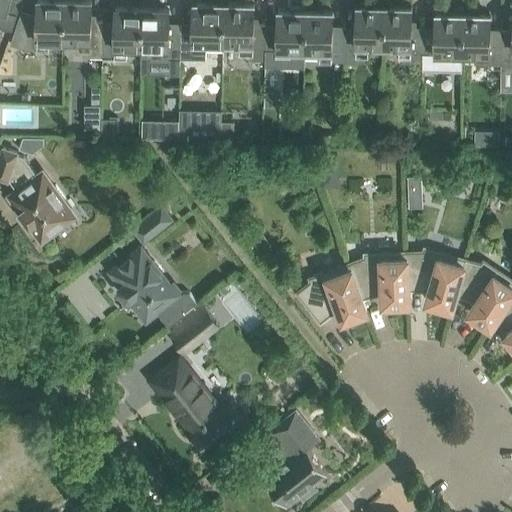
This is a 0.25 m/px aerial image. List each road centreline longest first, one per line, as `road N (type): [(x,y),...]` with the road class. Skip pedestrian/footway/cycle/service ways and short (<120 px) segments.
road 1 (residential): [(402,458),(157,145)]
road 2 (unclassified): [(175,511),(0,284)]
